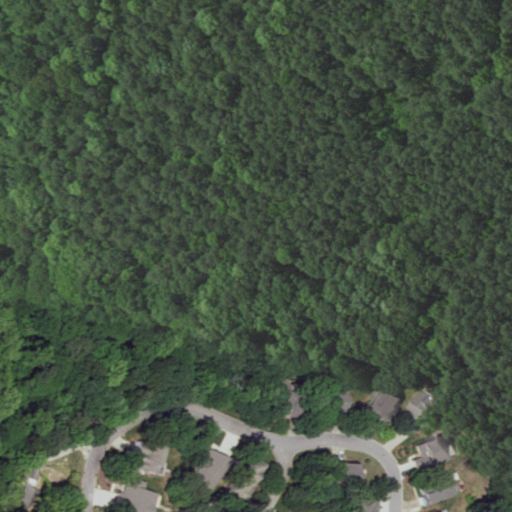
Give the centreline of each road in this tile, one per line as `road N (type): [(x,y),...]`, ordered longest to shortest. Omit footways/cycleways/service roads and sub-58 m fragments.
road 1 (residential): [(86,511),(103,443),(149,410),(181,406),(285,445)]
road 2 (residential): [(285,445),(333,438),(372,448),(391,465),(394,511)]
